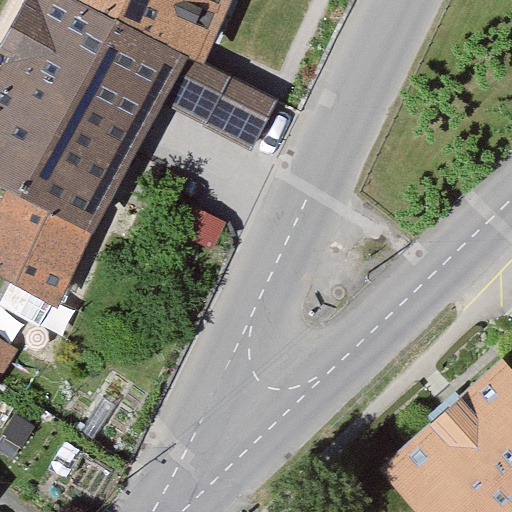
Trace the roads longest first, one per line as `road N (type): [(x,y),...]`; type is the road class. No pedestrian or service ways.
road 1 (residential): [(399,0),(248,321),(236,452)]
road 2 (residential): [(511,204),(236,452)]
